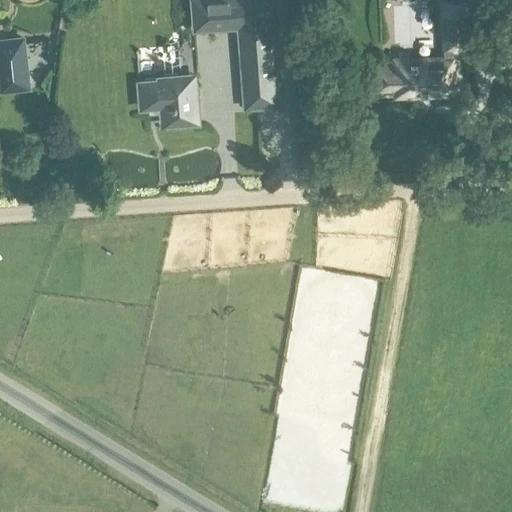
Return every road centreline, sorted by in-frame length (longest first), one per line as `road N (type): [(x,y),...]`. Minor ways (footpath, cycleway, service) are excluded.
road 1 (unclassified): [(511,186),(0,217)]
road 2 (track): [(414,192),(359,511)]
road 3 (unclassified): [(210,511),(0,380)]
